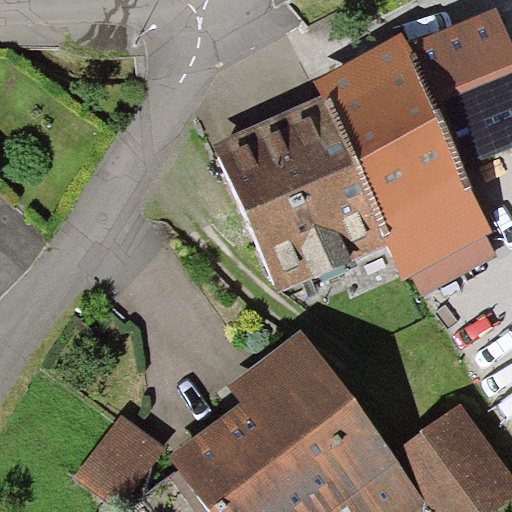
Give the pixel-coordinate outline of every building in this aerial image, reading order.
[(511,53),(496,16),(410,49),(405,38),(315,87),(324,101),(392,247),(388,249),(404,281),(413,277),(423,297),(498,257),(487,239),(494,234),(458,171),(511,151),(511,53)] [(392,247),(324,101),(288,118),(214,151),(282,297),(388,249),(392,247)] [(239,382),(229,389),(243,407),(167,462),(203,511),(345,511),(347,511),(348,511),(418,511),(427,506),(392,458),(303,336),(239,382)] [(498,511),(511,502),(511,476),(462,408),(392,458),(427,506),(431,511),(498,511)] [(121,418),(76,477),(120,511),(165,451),(121,418)]
